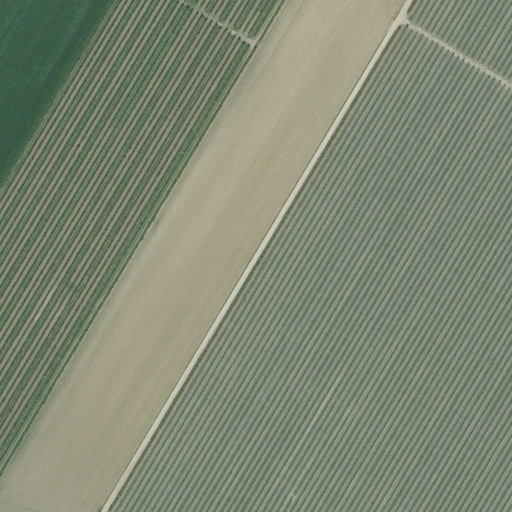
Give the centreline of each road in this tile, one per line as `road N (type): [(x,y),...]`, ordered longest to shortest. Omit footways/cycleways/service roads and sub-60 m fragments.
road 1 (track): [(410,0),(105,511)]
road 2 (track): [(178,0),(251,43),(278,0)]
road 3 (track): [(511,87),(400,17)]
